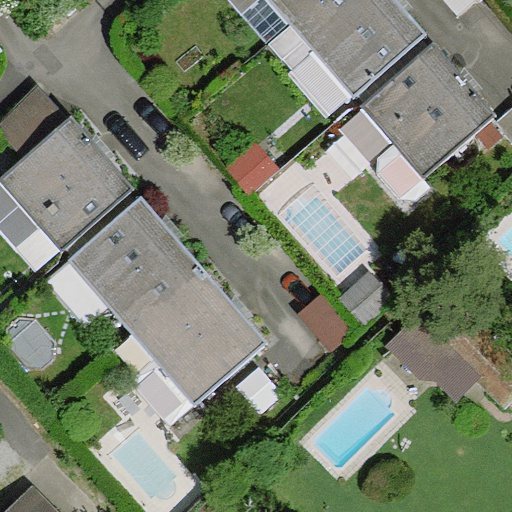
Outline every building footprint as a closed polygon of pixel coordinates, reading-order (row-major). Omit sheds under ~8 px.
[(323,0),(268,0),(292,27),(323,0)] [(428,38),(395,0),(323,0),(292,27),(355,101),(428,38)] [(475,0),(444,0),(457,15),(475,0)] [(498,119),(435,46),(362,108),(424,181),(498,119)] [(0,132),(25,160),(73,119),(37,82),(0,118),(0,132)] [(511,110),(499,122),(511,137),(511,110)] [(137,193),(73,119),(25,160),(0,181),(0,182),(2,184),(42,230),(64,255),(137,193)] [(255,155),(232,173),(249,191),(271,172),(255,155)] [(0,227),(19,250),(42,230),(2,184),(0,186),(0,227)] [(207,272),(143,200),(71,263),(133,336),(207,272)] [(270,345),(207,272),(133,336),(156,362),(197,408),(270,345)] [(368,324),(388,304),(370,286),(349,305),(368,324)] [(429,367),(461,335),(435,309),(403,342),(429,367)] [(511,399),(511,365),(474,326),(453,347),(508,404),(511,399)] [(170,428),(197,408),(156,362),(133,383),(170,428)] [(281,391),(263,371),(242,388),(260,410),(281,391)] [(55,511),(33,487),(6,511),(55,511)]
